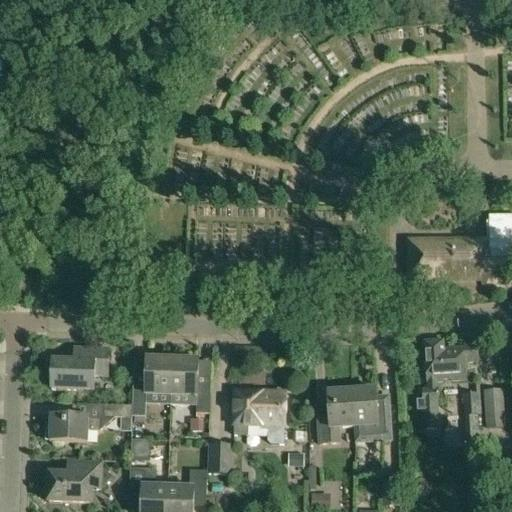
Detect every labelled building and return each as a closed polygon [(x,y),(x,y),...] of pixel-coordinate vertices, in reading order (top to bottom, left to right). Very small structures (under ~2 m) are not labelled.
[(511,256),(510,257),(510,248),(511,247),(511,212),(489,213),(490,238),(409,239),(410,280),(471,279),(471,285),(510,284),(510,278),(511,277),(511,256)] [(465,345),(465,347),(445,348),(444,340),(425,341),(428,388),(423,388),(424,406),(419,407),(420,418),(437,417),(436,399),(439,399),(438,381),(467,379),(466,364),(478,363),(477,344),(465,345)] [(54,361),(48,361),(48,378),(53,378),(53,390),(95,391),(95,376),(109,376),(110,350),(82,349),(81,361),(54,361)] [(145,424),(146,417),(147,394),(172,395),(173,360),(147,359),(146,383),(134,383),(133,416),(135,416),(135,423),(145,424)] [(197,413),(210,413),(211,385),(198,384),(199,361),(173,360),(172,395),(197,396),(197,413)] [(376,389),(353,391),(357,441),(392,439),(390,404),(377,405),(376,389)] [(485,391),(487,431),(507,429),(504,390),(485,391)] [(356,441),(357,441),(353,391),(328,393),(330,418),(318,418),(320,444),(340,443),(339,427),(355,426),(356,441)] [(271,446),(285,446),(286,437),(285,436),(286,393),(236,392),(235,435),(248,435),(248,424),(260,424),(260,428),(269,428),(268,436),(268,442),(271,446)] [(478,417),(480,417),(478,394),(464,395),(465,421),(459,421),(461,447),(481,446),(478,417)] [(106,418),(133,419),(133,406),(106,405),(106,418)] [(101,421),(90,421),(90,417),(52,417),(51,442),(89,443),(90,430),(101,431),(101,421)] [(203,421),(191,421),(191,433),(203,434),(203,421)] [(295,444),(307,444),(307,433),(295,433),(295,444)] [(131,441),(131,463),(150,463),(151,441),(131,441)] [(209,475),(235,477),(235,446),(209,445),(209,475)] [(304,455),(290,455),(289,455),(289,469),(305,468),(304,455)] [(368,455),(368,470),(385,469),(385,455),(368,455)] [(102,491),(103,464),(77,463),(77,475),(50,474),(49,502),(93,504),(94,490),(102,491)] [(142,511),(167,511),(169,487),(156,487),(157,471),(131,470),(131,498),(142,498),(142,511)] [(191,488),(169,487),(167,511),(193,511),(194,500),(207,500),(208,472),(191,471),(191,488)] [(400,508),(400,495),(401,477),(383,477),(383,508),(400,508)] [(319,511),(330,511),(331,496),(312,496),(312,511),(319,511)]
